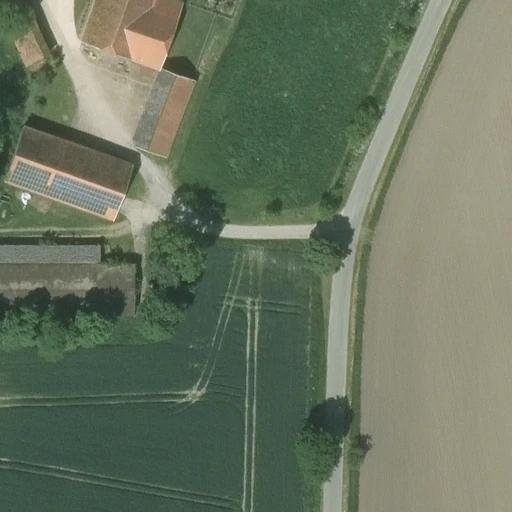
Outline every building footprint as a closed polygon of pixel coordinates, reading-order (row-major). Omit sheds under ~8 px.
[(49,66),(16,0),(0,0),(0,9),(12,33),(32,75),(49,66)] [(96,0),(81,42),(159,70),(183,3),(173,0),(96,0)] [(12,33),(0,9),(0,31),(3,37),(12,33)] [(166,71),(137,147),(137,148),(165,158),(165,157),(164,157),(193,81),(166,71)] [(132,167),(23,128),(4,180),(113,219),(132,167)] [(98,247),(0,246),(0,265),(98,266),(98,247)] [(0,265),(0,315),(134,316),(134,266),(98,266),(0,265)]
